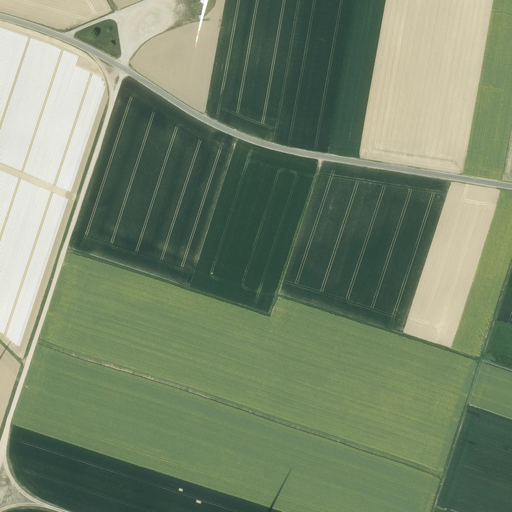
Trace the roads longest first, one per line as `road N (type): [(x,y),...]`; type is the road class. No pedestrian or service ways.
road 1 (tertiary): [(511,186),(254,142),(87,49),(0,16)]
road 2 (track): [(0,450),(122,67)]
road 3 (track): [(321,156),(269,315),(65,249)]
road 4 (track): [(7,426),(271,511)]
road 5 (track): [(480,361),(276,294)]
road 6 (track): [(480,361),(431,511)]
